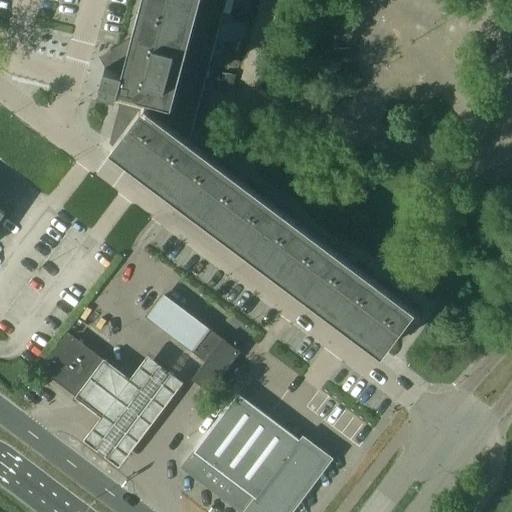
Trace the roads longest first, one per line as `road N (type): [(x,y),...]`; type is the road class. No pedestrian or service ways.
road 1 (unclassified): [(446,414),(0,87)]
road 2 (secondary): [(133,511),(0,407)]
road 3 (unclassified): [(446,414),(375,511)]
